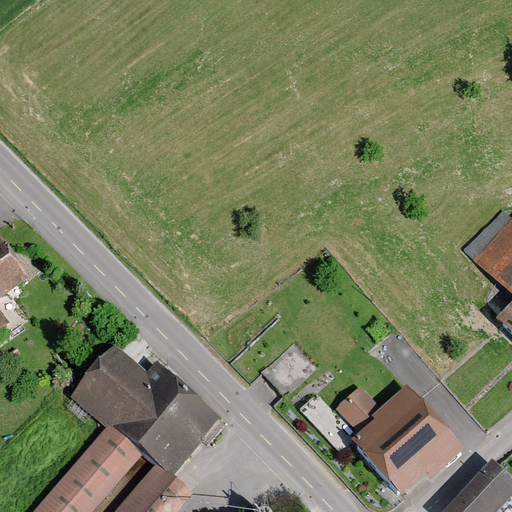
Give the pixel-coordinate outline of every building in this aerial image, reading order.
[(511,217),(466,265),(507,305),(489,324),(511,346),(511,217)] [(0,295),(28,275),(0,237),(0,327),(7,322),(0,312),(0,295)] [(212,423),(108,337),(48,408),(84,438),(21,511),(93,511),(139,458),(151,469),(115,511),(167,511),(181,496),(164,481),(212,423)] [(360,383),(340,408),(356,422),(377,396),(360,383)] [(454,453),(396,390),(341,441),(398,504),(454,453)] [(492,511),(511,490),(494,474),(459,511),(492,511)]
